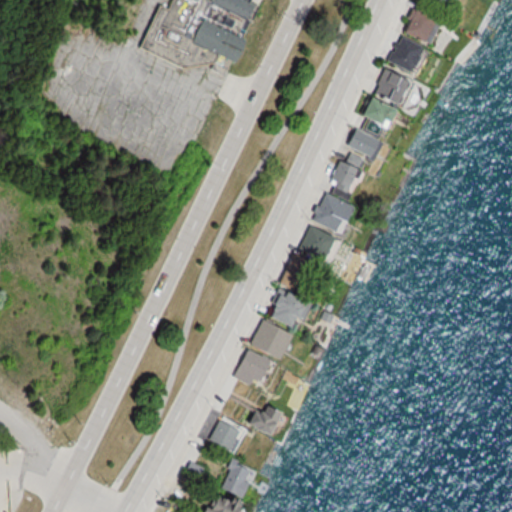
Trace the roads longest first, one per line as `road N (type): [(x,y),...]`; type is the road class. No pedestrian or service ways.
road 1 (primary): [(125,511),(243,292),(380,0)]
road 2 (primary): [(303,0),(53,511)]
